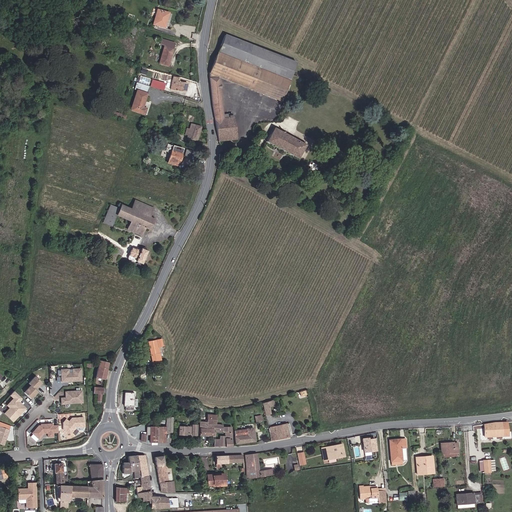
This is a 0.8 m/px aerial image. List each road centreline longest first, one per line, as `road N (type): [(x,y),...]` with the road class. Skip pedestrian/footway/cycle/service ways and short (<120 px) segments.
road 1 (secondary): [(212,0),(202,56),(212,142),(207,184),(123,353),(110,410)]
road 2 (unclassified): [(511,415),(381,425),(245,449),(150,449)]
